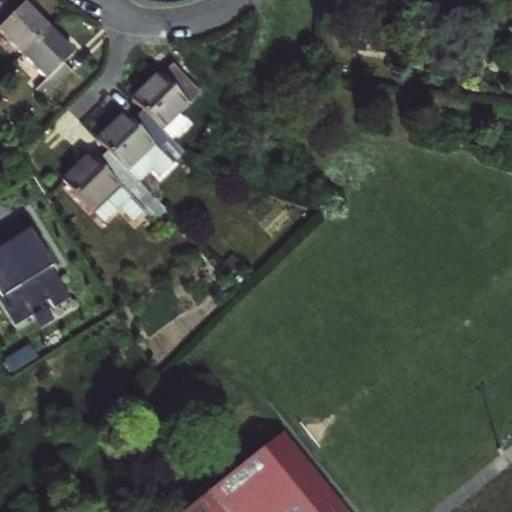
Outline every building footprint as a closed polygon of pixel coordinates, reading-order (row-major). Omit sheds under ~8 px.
[(0,62),(8,70),(35,43),(5,12),(0,17),(0,62)] [(49,81),(62,69),(35,43),(8,70),(33,97),(20,111),(32,123),(62,93),(49,81)] [(164,88),(160,83),(131,112),(138,120),(159,142),(200,100),(176,76),(164,88)] [(180,165),(159,142),(138,120),(127,131),(122,126),(88,160),(95,167),(116,188),(150,154),(170,175),(180,165)] [(116,188),(95,167),(83,180),(77,174),(50,202),(80,232),(107,204),(146,243),(157,231),(116,188)] [(0,292),(3,297),(0,299),(0,305),(15,328),(34,316),(31,311),(48,300),(54,309),(70,299),(24,224),(0,239),(0,292)] [(38,361),(29,348),(5,363),(14,376),(38,361)] [(193,511),(353,511),(289,432),(193,511)]
